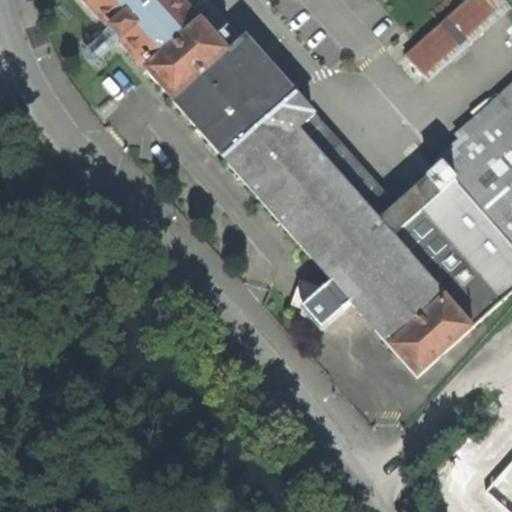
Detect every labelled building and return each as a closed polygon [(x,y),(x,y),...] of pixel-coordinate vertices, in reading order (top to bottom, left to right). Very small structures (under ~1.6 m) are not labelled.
[(85,0),(226,158),(298,95),(213,0),(210,0),(194,13),(183,0),(85,0)] [(466,0),(406,55),(424,75),(505,4),(501,0),(466,0)] [(391,200),(298,95),(226,158),(334,281),(329,287),(311,281),(304,307),(302,313),(311,314),(321,327),(352,301),(419,376),(503,300),(409,196),(402,202),(397,197),(391,200)] [(511,241),(511,104),(444,164),(511,241)] [(292,303),(304,307),(311,281),(300,277),(295,292),(292,303)]
